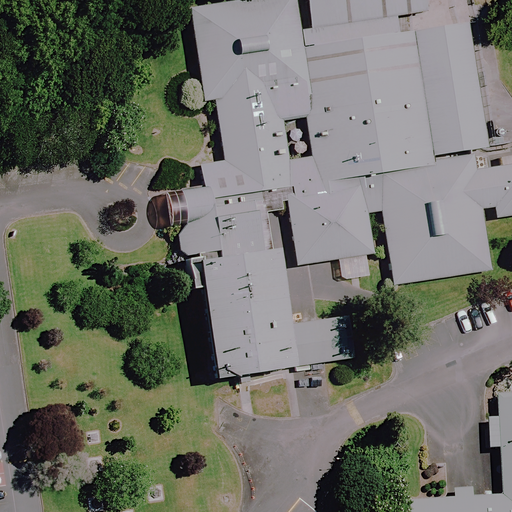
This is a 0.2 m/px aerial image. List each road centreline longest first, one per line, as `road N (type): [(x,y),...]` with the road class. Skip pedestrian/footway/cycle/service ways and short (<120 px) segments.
road 1 (unclassified): [(291,481),(368,401),(511,340)]
road 2 (unclassified): [(0,320),(27,511)]
road 3 (unclassified): [(0,204),(59,199),(122,215)]
